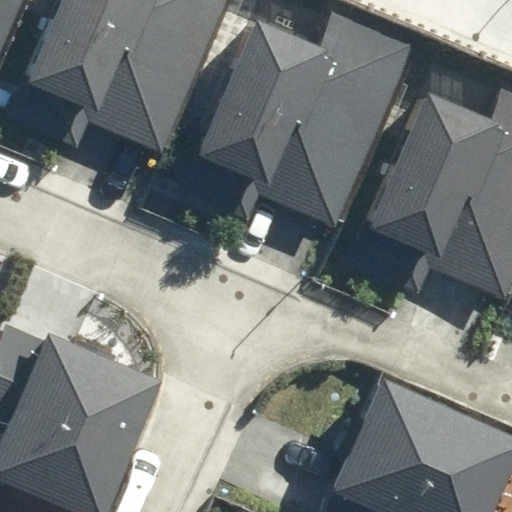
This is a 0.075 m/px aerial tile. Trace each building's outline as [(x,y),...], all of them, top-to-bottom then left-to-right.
[(0,0),(0,44),(14,0),(0,0)] [(0,125),(141,172),(197,3),(188,0),(35,0),(0,108),(0,125)] [(325,244),(381,74),(235,27),(179,196),(325,244)] [(495,309),(511,256),(511,126),(405,92),(349,261),(495,309)] [(511,335),(511,303),(502,332),(511,335)] [(0,490),(66,511),(103,511),(141,398),(29,362),(0,451),(0,490)] [(348,393),(299,500),(325,511),(490,511),(511,467),(348,393)]
